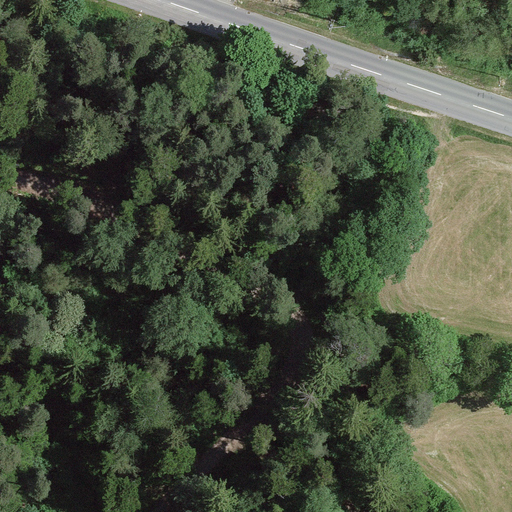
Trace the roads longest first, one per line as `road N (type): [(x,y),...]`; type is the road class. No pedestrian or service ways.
road 1 (track): [(0,167),(109,210),(275,294),(302,325),(307,351),(294,378),(168,511)]
road 2 (secondary): [(511,119),(156,0)]
road 3 (track): [(242,432),(360,511)]
